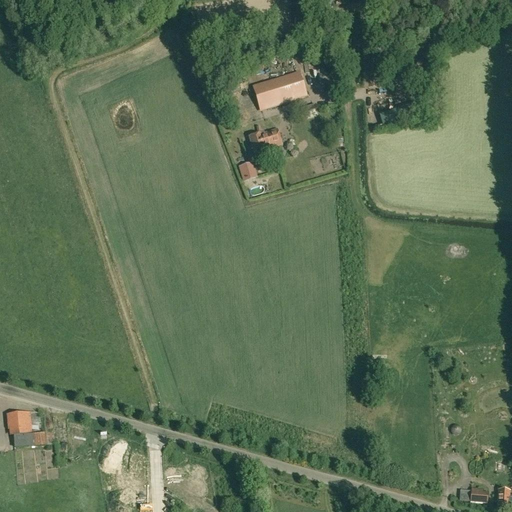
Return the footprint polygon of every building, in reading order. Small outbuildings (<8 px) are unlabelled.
[(308,98),(301,74),(256,87),(263,111),(308,98)] [(283,146),(278,130),(250,138),(255,154),(283,146)] [(238,167),(241,178),(256,174),(253,163),(238,167)] [(252,185),(257,198),(267,193),(266,190),(268,189),(264,180),(252,185)] [(16,448),(43,446),(40,413),(10,416),(11,430),(14,430),(16,448)] [(51,436),(60,435),(60,425),(51,425),(51,436)] [(60,447),(60,439),(52,438),(52,447),(60,447)] [(484,493),(484,490),(472,490),(471,504),(488,505),(489,494),(484,493)] [(511,511),(511,495),(510,496),(510,492),(500,492),(498,511),(511,511)]
